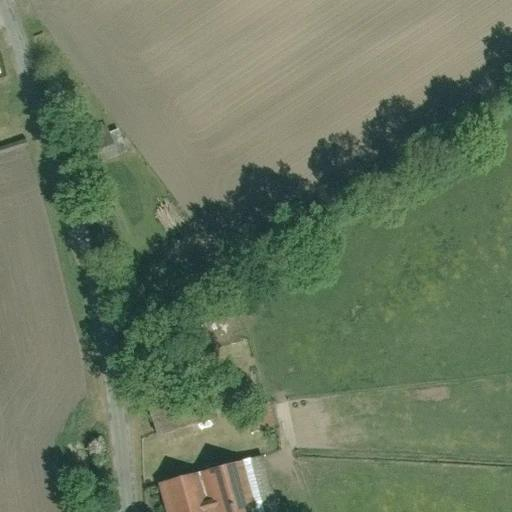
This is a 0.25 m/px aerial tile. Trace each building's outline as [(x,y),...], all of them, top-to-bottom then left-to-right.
[(103,129),(81,136),(90,165),(113,158),(106,136),(103,129)] [(118,132),(106,136),(113,158),(125,154),(118,132)] [(206,387),(146,402),(154,434),(214,419),(206,387)] [(268,406),(245,411),(251,433),(274,427),(268,406)] [(267,457),(166,482),(173,511),(274,511),(280,511),(267,457)]
